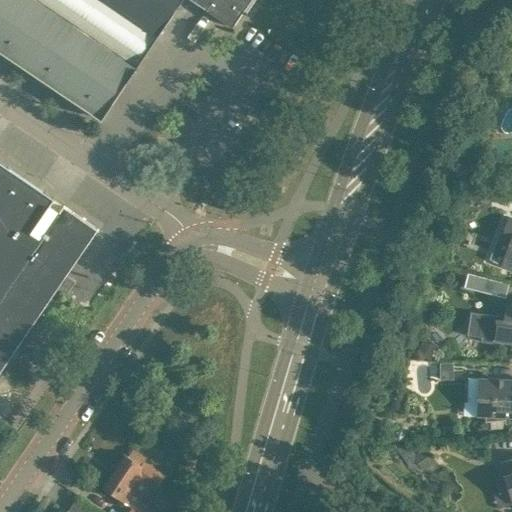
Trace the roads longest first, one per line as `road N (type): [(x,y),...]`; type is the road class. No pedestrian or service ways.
road 1 (residential): [(0,509),(160,271),(197,246)]
road 2 (secondary): [(320,269),(422,0)]
road 3 (residential): [(197,246),(187,227),(0,100)]
road 4 (secondary): [(252,511),(311,295)]
road 5 (residential): [(320,269),(232,239),(197,246)]
road 6 (residential): [(197,246),(311,295)]
